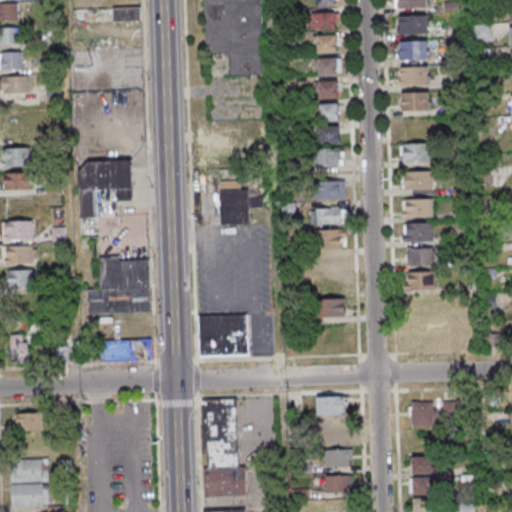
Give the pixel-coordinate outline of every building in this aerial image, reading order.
[(264,75),(262,0),(205,0),(206,53),(229,53),(229,75),(264,75)] [(427,8),(427,0),(394,0),(395,8),(427,8)] [(0,22),(19,22),(19,4),(0,3),(0,22)] [(141,22),(141,8),(113,8),(113,22),(141,22)] [(336,29),(336,12),(311,12),(311,29),(336,29)] [(427,33),(427,15),(399,15),(399,33),(427,33)] [(475,40),(492,40),(492,23),(475,23),(475,40)] [(19,28),(0,28),(0,46),(19,47),(19,28)] [(338,52),(338,35),(317,35),(317,52),(338,52)] [(427,59),(427,41),(399,41),(399,59),(427,59)] [(0,52),(0,70),(23,71),(23,53),(0,52)] [(314,74),(340,74),(340,57),(314,57),(314,74)] [(429,66),(400,66),(400,84),(429,84),(429,66)] [(30,76),(2,76),(2,94),(30,94),(30,76)] [(338,80),(316,80),(316,98),(338,98),(338,80)] [(429,109),(429,92),(402,92),(402,109),(429,109)] [(339,103),(319,103),(319,121),(339,121),(339,103)] [(1,124),(1,142),(31,142),(30,124),(1,124)] [(320,144),(339,144),(339,125),(320,125),(320,144)] [(401,143),(401,161),(431,161),(431,143),(401,143)] [(316,148),(316,166),(344,166),(344,148),(316,148)] [(3,149),(3,167),(28,167),(28,149),(3,149)] [(240,151),(193,151),(193,170),(240,170),(240,151)] [(80,160),(81,237),(97,237),(98,288),(88,288),(89,313),(152,312),(151,259),(120,259),(119,200),(133,200),(133,160),(80,160)] [(404,171),(404,189),(435,189),(435,171),(404,171)] [(31,173),(5,173),(5,189),(31,189),(31,173)] [(346,180),(316,180),(316,199),(346,199),(346,180)] [(222,225),(250,224),(249,189),(222,190),(222,225)] [(402,199),(402,218),(435,218),(435,199),(402,199)] [(316,207),(316,224),(345,224),(345,207),(316,207)] [(3,221),(3,239),(34,239),(34,221),(3,221)] [(434,241),(434,223),(404,223),(404,241),(434,241)] [(53,228),(53,242),(66,242),(66,227),(53,228)] [(347,230),(319,230),(319,249),(347,249),(347,230)] [(4,246),(4,263),(37,263),(37,246),(4,246)] [(433,248),(408,248),(408,265),(433,265),(433,248)] [(344,273),(344,255),(319,255),(319,273),(344,273)] [(7,270),(7,287),(34,287),(34,270),(7,270)] [(434,289),(434,272),(404,272),(404,289),(434,289)] [(349,292),(349,276),(327,276),(327,292),(349,292)] [(346,300),(321,300),(321,318),(346,318),(346,300)] [(198,316),(199,357),(249,356),(249,316),(198,316)] [(488,335),(488,346),(499,346),(499,334),(488,335)] [(28,335),(10,335),(10,364),(28,364),(28,335)] [(100,340),(100,362),(153,361),(153,340),(100,340)] [(69,364),(69,347),(53,347),(53,364),(69,364)] [(346,396),(317,396),(317,414),(346,414),(346,396)] [(203,398),(204,454),(207,454),(208,466),(205,466),(205,496),(247,495),(247,467),(240,467),(238,397),(203,398)] [(411,404),(411,427),(440,427),(440,404),(411,404)] [(15,431),(44,430),(44,413),(15,413),(15,431)] [(349,418),(322,418),(322,434),(349,434),(349,418)] [(324,450),(324,467),(352,467),(352,450),(324,450)] [(412,457),(412,475),(433,475),(433,457),(412,457)] [(48,459),(11,459),(11,482),(48,482),(48,459)] [(325,493),(352,493),(352,477),(325,477),(325,493)] [(438,495),(438,479),(412,479),(412,495),(438,495)] [(12,484),(12,506),(48,506),(48,484),(12,484)] [(438,511),(438,498),(414,499),(414,511),(438,511)]
